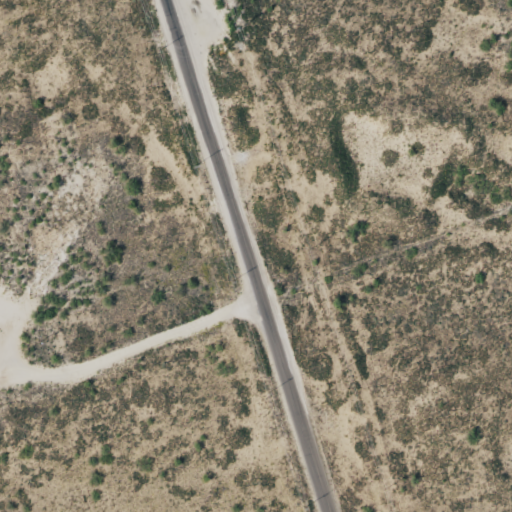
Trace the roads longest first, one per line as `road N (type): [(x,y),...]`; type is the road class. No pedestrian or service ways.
road 1 (residential): [(159,0),(331,511)]
road 2 (track): [(269,325),(511,242)]
